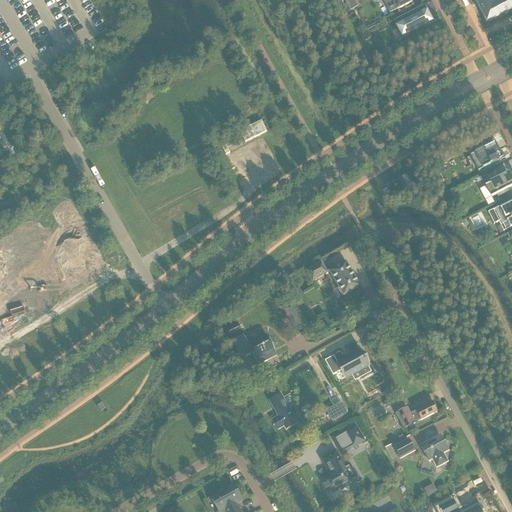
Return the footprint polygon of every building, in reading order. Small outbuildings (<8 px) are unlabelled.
[(352,0),(346,0),(344,1),(349,11),(357,7),(352,0)] [(391,0),(397,10),(412,3),(410,0),(391,0)] [(474,0),(486,23),(491,6),(488,0),(474,0)] [(503,0),(491,6),(486,23),(504,14),(507,13),(507,12),(511,9),(511,5),(509,0),(503,0)] [(432,22),(427,13),(425,14),(421,7),(413,11),(421,27),(432,22)] [(401,37),(421,27),(413,11),(393,22),(401,37)] [(494,144),(469,156),(478,172),(502,159),(494,144)] [(511,182),(507,174),(507,175),(503,178),(499,170),(486,177),(490,184),(487,186),(493,197),(496,195),(498,198),(510,192),(508,189),(511,186),(511,182)] [(406,174),(401,177),(408,187),(412,185),(406,174)] [(511,200),(495,209),(503,224),(507,223),(510,228),(511,227),(511,200)] [(329,272),(343,296),(360,287),(346,262),(329,272)] [(306,271),(312,282),(327,274),(321,263),(306,271)] [(344,311),(337,315),(340,321),(347,317),(344,311)] [(248,345),(245,339),(237,324),(227,330),(241,358),(252,353),(255,359),(259,366),(267,361),(264,355),(274,350),(266,335),(248,345)] [(345,379),(359,372),(362,377),(370,372),(367,367),(368,366),(360,351),(337,363),(333,356),(325,361),(333,375),(341,371),(345,379)] [(286,430),(298,423),(281,395),(269,402),(278,417),(272,420),(278,430),(284,426),(286,430)] [(102,403),(97,406),(100,411),(105,408),(102,403)] [(332,422),(347,414),(341,403),(326,411),(332,422)] [(421,421),(437,412),(431,403),(415,411),(416,411),(410,414),(407,408),(396,414),(404,429),(415,424),(420,421),(421,421)] [(364,441),(355,427),(345,433),(353,448),(364,441)] [(433,458),(438,467),(447,462),(443,453),(449,450),(441,436),(421,446),(429,461),(433,458)] [(409,440),(394,448),(400,458),(414,451),(409,440)] [(329,493),(351,481),(356,478),(349,466),(344,468),(335,453),(323,460),(332,475),(322,481),(329,493)] [(240,511),(236,504),(241,501),(232,485),(211,498),(218,511),(220,511),(225,510),(226,511),(240,511)] [(457,511),(458,511),(453,501),(439,508),(441,511),(476,511),(475,509),(469,511),(457,511)]
